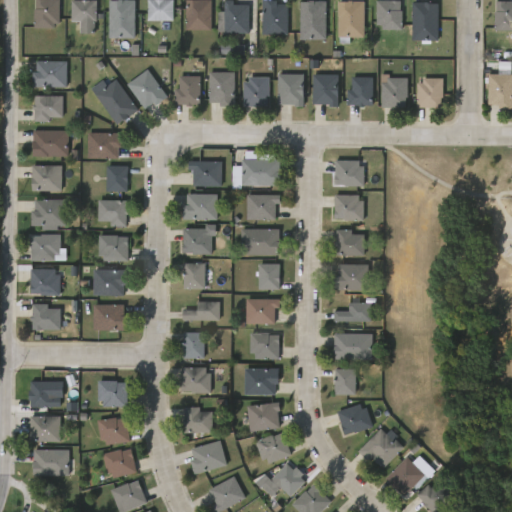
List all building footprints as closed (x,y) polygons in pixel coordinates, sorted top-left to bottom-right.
[(53,29),(33,29),(33,10),(35,10),(35,0),(59,0),(59,24),(53,24),(53,29)] [(80,0),(80,1),(96,1),(94,35),(79,35),(80,22),(70,22),(70,0),(80,0)] [(136,0),(136,37),(110,37),(111,0),(136,0)] [(173,0),(173,22),(147,21),(147,0),(173,0)] [(213,0),(212,30),(188,29),(188,0),(213,0)] [(354,0),(366,1),(366,36),(352,36),(352,43),(342,43),(341,1),(354,0)] [(405,10),(404,30),(384,29),(384,24),(378,24),(379,0),(403,0),(403,10),(405,10)] [(233,1),(233,5),(249,5),(248,34),(224,34),(224,32),(218,32),(218,12),(224,12),(224,1),(233,1)] [(276,1),(276,5),(287,5),(287,36),(261,35),(261,22),(258,22),(258,13),(262,13),(262,1),(276,1)] [(313,1),(326,2),(325,41),(299,41),(300,2),(313,1)] [(511,1),(511,30),(496,30),(496,11),(498,11),(498,1),(511,1)] [(432,2),(440,3),(440,41),(414,41),(414,2),(432,2)] [(178,35),(203,34),(202,4),(177,5),(178,35)] [(368,6),(368,34),(393,33),(393,5),(368,6)] [(68,87),(33,87),(34,73),(38,73),(38,61),(68,61),(68,87)] [(167,97),(154,106),(152,104),(144,110),(126,85),(147,70),(167,97)] [(234,73),(233,108),(220,108),(220,103),(208,103),(209,73),(234,73)] [(511,74),(511,109),(501,109),(501,105),(490,105),(490,74),(511,74)] [(303,75),(303,108),(294,108),(294,105),(277,105),(278,75),(303,75)] [(338,75),(338,109),(329,109),(329,105),(312,105),(312,75),(338,75)] [(200,77),(199,106),(185,107),(185,105),(174,105),(174,90),(179,90),(179,77),(200,77)] [(245,107),(243,107),(243,83),(248,83),(249,78),(269,78),(268,98),(267,98),(267,107),(245,107)] [(364,106),(364,108),(358,108),(359,106),(346,106),(347,90),(352,91),(352,78),(372,78),(372,106),(364,106)] [(117,79),(140,110),(120,125),(93,88),(100,82),(105,88),(117,79)] [(383,108),(381,108),(381,84),(387,84),(387,79),(407,79),(407,98),(405,98),(405,108),(383,108)] [(418,108),(417,108),(417,84),(423,84),(423,79),(442,79),(442,99),(441,99),(441,108),(418,108)] [(65,96),(65,118),(50,118),(50,120),(36,120),(36,110),(34,110),(34,104),(36,104),(36,96),(65,96)] [(70,156),(33,156),(35,130),(70,131),(70,156)] [(107,159),(89,159),(89,132),(123,133),(123,148),(120,148),(120,157),(108,156),(107,159)] [(262,151),(262,155),(268,155),(268,159),(281,159),(281,185),(235,185),(235,163),(243,163),(243,159),(247,159),(247,151),(262,151)] [(361,160),(361,166),(366,166),(366,186),(354,186),(354,189),(347,189),(347,184),(337,184),(337,160),(361,160)] [(224,161),(223,187),(195,186),(195,170),(190,170),(190,161),(224,161)] [(63,166),(63,191),(32,190),(33,165),(63,166)] [(127,191),(106,191),(106,165),(127,165),(127,191)] [(219,220),(185,220),(185,205),(189,205),(189,194),(219,194),(219,220)] [(275,219),(246,219),(247,194),(280,194),(280,203),(275,203),(275,219)] [(358,194),(358,200),(364,200),(363,220),(333,219),(334,194),(358,194)] [(59,225),(59,230),(44,230),(44,226),(32,225),(32,210),(37,210),(37,199),(67,199),(67,225),(59,225)] [(129,200),(128,209),(130,209),(129,226),(112,226),(113,221),(100,221),(100,200),(129,200)] [(118,205),(90,205),(90,226),(102,226),(102,231),(118,231),(118,205)] [(209,228),(209,234),(214,234),(214,254),(195,254),(195,252),(184,252),(185,228),(209,228)] [(277,254),(241,254),(241,228),(278,229),(277,254)] [(364,234),(364,255),(335,254),(336,246),(334,246),(334,241),(336,241),(336,229),(351,229),(351,233),(364,234)] [(202,259),(202,233),(175,233),(174,259),(202,259)] [(63,235),(62,255),(57,255),(57,260),(33,260),(33,236),(43,236),(43,234),(63,235)] [(120,235),(120,237),(130,237),(129,261),(106,260),(106,255),(101,255),(101,235),(120,235)] [(206,288),(185,288),(185,263),(206,263),(206,288)] [(279,289),(258,289),(259,263),(279,263),(279,289)] [(367,289),(333,289),(333,275),(338,275),(338,264),(368,264),(367,289)] [(176,268),(175,293),(197,294),(197,268),(176,268)] [(250,294),(271,294),(271,269),(250,268),(250,294)] [(56,270),(56,275),(62,275),(61,296),(32,293),(32,269),(56,270)] [(123,296),(93,295),(93,269),(127,269),(127,284),(123,284),(123,296)] [(276,324),(248,324),(248,298),(282,299),(282,308),(277,308),(276,324)] [(219,320),(182,320),(182,309),(197,309),(197,301),(219,301),(219,320)] [(47,304),(47,308),(60,308),(59,329),(31,329),(31,321),(29,321),(29,315),(31,315),(31,303),(47,304)] [(373,322),(336,322),(336,311),(351,311),(351,303),(373,303),(373,322)] [(123,306),(123,315),(126,315),(126,330),(92,330),(93,304),(123,304),(123,306)] [(203,358),(182,357),(183,332),(204,332),(203,358)] [(270,333),(270,335),(281,335),(281,360),(256,359),(256,353),(252,353),(252,333),(270,333)] [(375,348),(374,360),(337,360),(337,353),(336,353),(337,334),(375,334),(375,348)] [(208,367),(208,373),(212,373),(212,393),(194,393),(194,391),(183,391),(183,367),(208,367)] [(277,395),(247,394),(247,369),(281,369),(281,384),(278,384),(277,395)] [(355,395),(334,395),(334,369),(355,369),(355,395)] [(119,381),(119,383),(129,383),(129,407),(104,406),(104,401),(100,401),(100,380),(119,381)] [(53,381),(62,382),(62,396),(53,396),(52,408),(32,407),(32,381),(53,381)] [(281,428),(253,431),(250,406),(281,402),(282,411),(279,411),(281,428)] [(361,404),(363,409),(368,407),(374,426),(345,436),(337,412),(361,404)] [(199,407),(199,412),(212,412),(212,432),(184,432),(184,424),(183,424),(183,407),(199,407)] [(62,418),(61,443),(32,442),(32,416),(62,416),(62,418)] [(117,417),(117,419),(127,418),(131,441),(107,445),(106,440),(102,440),(99,420),(117,417)] [(383,429),(395,441),(397,439),(406,448),(386,468),(374,458),(370,462),(360,452),(383,429)] [(284,433),(293,455),(271,464),(269,458),(265,459),(258,441),(274,435),(275,436),(284,433)] [(227,465),(194,475),(189,460),(194,458),(191,448),(220,440),(227,465)] [(132,448),(138,472),(115,477),(113,472),(109,473),(104,453),(123,449),(123,451),(132,448)] [(70,450),(69,476),(34,475),(35,449),(70,450)] [(406,457),(416,467),(421,462),(426,468),(422,472),(424,475),(403,496),(385,478),(406,457)] [(306,482),(291,497),(274,479),(289,464),(306,482)] [(246,498),(219,511),(215,511),(212,506),(216,503),(209,489),(234,476),(246,498)] [(440,479),(454,495),(435,511),(430,511),(422,504),(424,503),(416,495),(428,484),(431,488),(440,479)] [(137,480),(146,502),(123,511),(118,511),(109,490),(137,480)] [(316,485),(333,502),(323,511),(302,511),(294,504),(307,490),(309,492),(316,485)]
